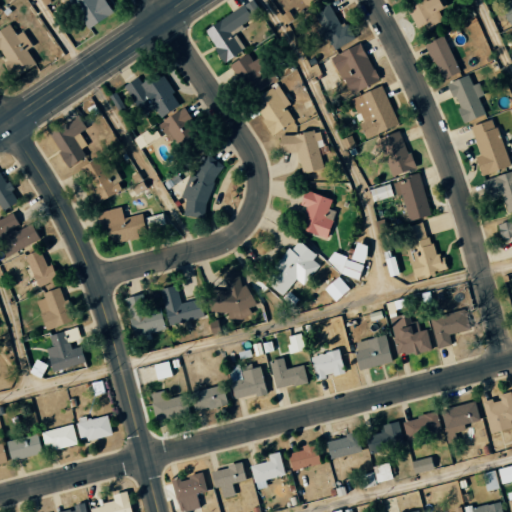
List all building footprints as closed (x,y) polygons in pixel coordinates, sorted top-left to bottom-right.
[(233,30),(261,14),(253,0),(252,0),(203,28),(222,62),(244,50),(233,30)] [(416,32),(443,23),(436,0),(420,0),(408,4),(416,32)] [(511,0),(500,7),(508,24),(511,21),(511,0)] [(356,37),(347,23),(341,26),(330,7),(314,16),(321,27),(315,30),(322,42),(328,39),(334,50),(356,37)] [(0,28),(0,52),(5,60),(1,63),(12,78),(34,63),(25,49),(31,45),(21,30),(15,34),(8,23),(0,28)] [(425,44),(440,80),(459,72),(443,36),(425,44)] [(332,55),(346,94),(377,82),(362,44),(332,55)] [(246,85),(262,72),(247,52),(231,64),(246,85)] [(158,117),(179,105),(160,71),(140,83),(137,77),(123,85),(140,116),(153,108),(158,117)] [(446,83),(463,123),(484,114),(477,98),(483,95),(478,82),(472,85),(467,74),(446,83)] [(270,134),(294,122),(285,107),(289,105),(278,84),(251,99),(270,134)] [(359,113),(363,122),(359,124),(365,138),(398,124),(381,85),(346,100),(353,116),(359,113)] [(85,157),(80,149),(86,145),(78,133),(85,128),(78,117),(47,136),(68,168),(85,157)] [(480,176),(509,166),(493,118),(469,126),(479,154),(474,156),(480,176)] [(302,174),(323,168),(318,148),(323,146),(319,128),(278,139),(282,155),(296,151),(302,174)] [(414,168),(399,130),(376,139),(391,177),(414,168)] [(77,169),(96,203),(124,187),(105,154),(77,169)] [(184,215),(207,219),(214,163),(192,160),(184,215)] [(0,209),(0,211),(17,202),(0,171),(0,170),(0,209)] [(506,213),(511,211),(511,171),(481,180),(486,198),(501,194),(506,213)] [(401,195),(408,221),(430,215),(418,173),(403,177),(404,181),(393,185),(396,196),(401,195)] [(372,202),(392,196),(388,184),(369,190),(372,202)] [(331,200),(304,190),(299,205),(305,207),(297,228),(325,239),(335,212),(327,209),(331,200)] [(123,217),(121,207),(99,212),(106,244),(145,235),(140,214),(123,217)] [(31,223),(20,229),(12,213),(0,219),(0,249),(4,257),(39,240),(31,223)] [(164,224),(161,214),(142,219),(145,230),(164,224)] [(511,219),(497,222),(499,239),(511,237),(511,219)] [(412,277),(445,271),(442,255),(432,257),(426,223),(402,228),(412,277)] [(295,279),(303,285),(319,265),(312,260),(315,255),(295,240),(263,281),(282,296),(295,279)] [(24,255),(36,287),(56,279),(50,264),(45,265),(39,249),(24,255)] [(394,256),(385,258),(388,276),(397,274),(394,256)] [(349,289),(338,276),(323,289),(334,301),(349,289)] [(157,290),(168,326),(204,316),(199,298),(181,303),(175,285),(157,290)] [(72,321),(60,286),(41,293),(43,298),(35,300),(45,330),(72,321)] [(209,313),(228,312),(228,318),(250,317),(249,306),(252,306),(251,289),(207,292),(209,313)] [(124,297),(131,336),(164,331),(160,308),(144,311),(141,294),(124,297)] [(429,318),(437,349),(451,345),(448,335),(468,330),(463,310),(429,318)] [(427,329),(420,331),(418,320),(409,322),(407,314),(389,318),(397,357),(431,350),(427,329)] [(85,364),(80,347),(71,349),(69,342),(80,340),(77,328),(49,334),(52,347),(45,348),(51,372),(85,364)] [(303,351),(300,334),(286,336),(289,353),(303,351)] [(353,343),(360,370),(392,362),(385,335),(353,343)] [(316,380),(343,373),(338,349),(310,357),(316,380)] [(307,382),(302,365),(286,369),(283,358),(269,361),(276,390),(307,382)] [(156,380),(171,376),(167,361),(151,365),(156,380)] [(235,399),(254,394),(255,397),(267,394),(259,363),(239,369),(240,372),(229,376),(235,399)] [(191,391),(194,410),(226,406),(224,387),(191,391)] [(155,421),(189,413),(185,394),(165,399),(162,390),(148,394),(155,421)] [(511,428),(509,421),(511,419),(511,401),(510,392),(497,394),(498,399),(481,403),(488,433),(511,428)] [(454,433),(464,430),(463,424),(479,420),(474,401),(439,410),(447,443),(456,441),(454,433)] [(402,420),(406,440),(440,433),(436,413),(402,420)] [(74,422),(79,438),(88,435),(89,441),(111,435),(106,414),(74,422)] [(404,443),(397,421),(378,426),(380,432),(364,437),(369,453),(404,443)] [(44,451),(76,445),(72,425),(40,431),(44,451)] [(5,442),(10,461),(41,452),(35,433),(5,442)] [(325,439),(328,458),(360,453),(357,434),(325,439)] [(319,462),(313,442),(300,446),(301,450),(286,454),(291,471),(319,462)] [(266,487),(264,480),(284,475),(279,451),(267,455),(268,461),(249,466),(255,490),(266,487)] [(413,473),(432,470),(430,457),(411,460),(413,473)] [(246,480),(241,462),(209,471),(214,488),(219,487),(223,498),(234,495),(231,484),(246,480)] [(372,473),(363,475),(365,484),(391,480),(388,463),(371,466),(372,473)] [(500,484),(511,481),(511,468),(511,465),(496,468),(500,484)] [(497,489),(493,470),(482,472),(485,491),(497,489)] [(180,511),(199,507),(196,494),(207,491),(202,473),(171,481),(179,511),(180,511)] [(89,507),(89,511),(130,511),(125,491),(111,494),(113,502),(89,507)] [(501,511),(499,500),(463,509),(463,511),(501,511)] [(57,511),(85,511),(83,502),(72,505),(73,508),(57,511)]
